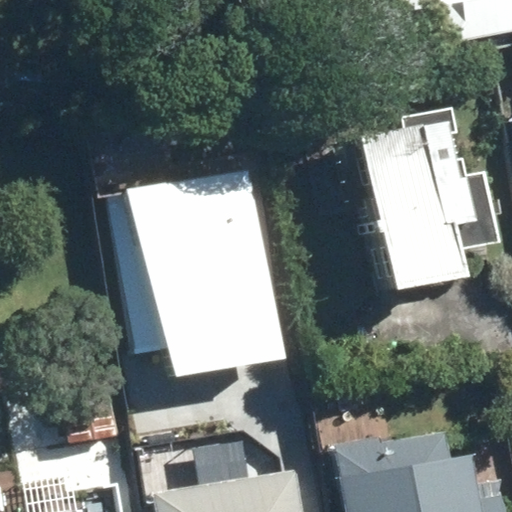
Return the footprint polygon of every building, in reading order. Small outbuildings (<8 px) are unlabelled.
[(254,0),(256,9),(306,0),(396,0),(399,16),(485,0),(254,0)] [(348,142),(379,295),(461,278),(430,125),(348,142)] [(297,369),(216,378),(224,454),(305,446),(297,369)] [(333,450),(344,511),(503,511),(501,498),(480,501),(472,454),(449,458),(445,431),(333,450)] [(149,495),(151,511),(301,511),(294,469),(149,495)]
